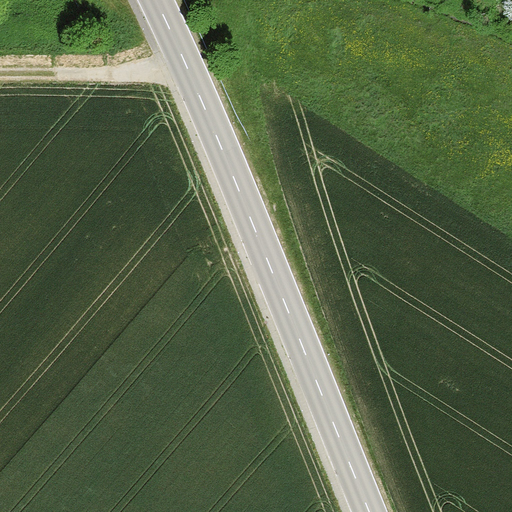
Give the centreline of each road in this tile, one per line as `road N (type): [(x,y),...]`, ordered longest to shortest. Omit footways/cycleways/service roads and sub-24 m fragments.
road 1 (tertiary): [(157,0),(368,511)]
road 2 (track): [(187,71),(0,77)]
